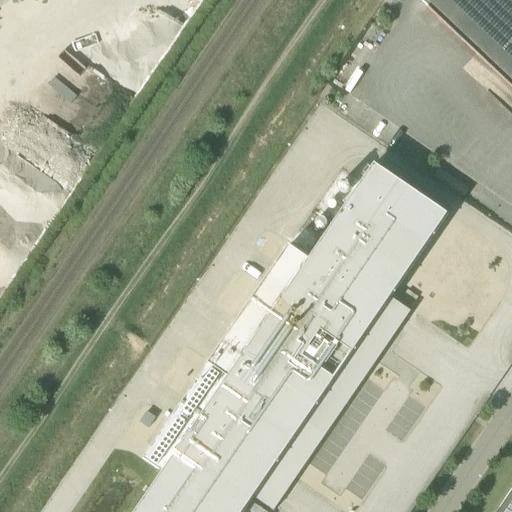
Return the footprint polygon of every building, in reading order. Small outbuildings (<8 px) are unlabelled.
[(0,0),(0,8),(12,0),(11,0),(0,0)] [(511,0),(420,0),(511,88),(511,0)] [(375,164),(136,511),(244,511),(449,214),(375,164)] [(147,412),(140,423),(149,429),(156,418),(147,412)] [(511,511),(511,491),(497,511),(511,511)]
